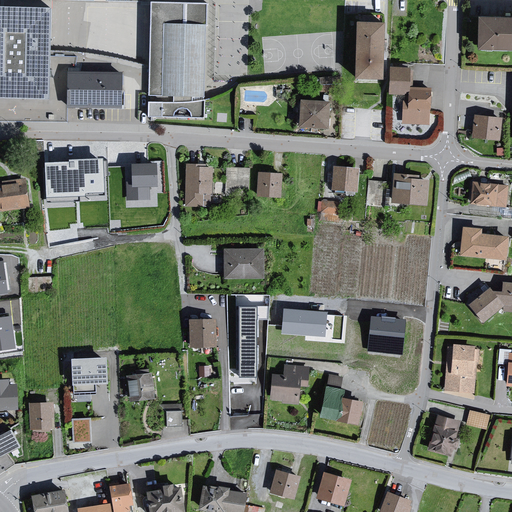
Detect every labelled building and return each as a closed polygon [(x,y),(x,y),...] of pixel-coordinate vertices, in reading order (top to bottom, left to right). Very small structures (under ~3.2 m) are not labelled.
[(209,6),(146,3),(145,98),(204,98),(209,6)] [(51,8),(0,6),(0,78),(49,80),(51,8)] [(381,22),(352,21),(355,80),(383,82),(381,22)] [(511,22),(472,22),(473,55),(511,55),(511,22)] [(407,95),(408,89),(409,69),(386,69),(386,95),(407,95)] [(120,74),(63,72),(63,110),(119,112),(120,74)] [(428,90),(408,89),(407,95),(402,95),(401,126),(429,126),(428,90)] [(328,102),(296,100),(295,128),(325,129),(328,102)] [(502,119),(470,117),(469,140),(499,143),(502,119)] [(104,192),(103,158),(70,159),(70,161),(45,162),(46,198),(84,196),(84,193),(104,192)] [(227,164),(226,188),(249,189),(250,165),(227,164)] [(204,165),(185,166),(184,210),(207,209),(207,195),(211,195),(211,169),(204,169),(204,165)] [(157,166),(129,167),(130,187),(157,187),(157,166)] [(355,168),(332,167),(330,190),(355,190),(355,168)] [(282,175),(256,174),(255,198),(280,199),(282,175)] [(425,207),(427,181),(419,179),(417,175),(391,174),(389,202),(425,207)] [(370,177),(367,201),(381,203),(385,179),(370,177)] [(3,185),(0,185),(0,209),(28,206),(25,180),(3,182),(3,185)] [(507,187),(471,182),(468,205),(505,209),(507,187)] [(321,197),(321,216),(338,216),(338,197),(321,197)] [(504,262),(506,237),(481,235),(480,228),(460,227),(458,258),(504,262)] [(259,250),(221,252),(222,279),(260,278),(259,250)] [(51,275),(26,277),(27,291),(52,289),(51,275)] [(488,286),(467,305),(482,323),(502,306),(501,313),(511,314),(511,282),(501,282),(499,292),(491,291),(488,286)] [(257,307),(239,307),(239,377),(257,377),(257,307)] [(326,313),(285,310),(283,332),(324,335),(326,313)] [(10,317),(0,318),(0,348),(14,347),(10,317)] [(404,322),(374,318),(370,349),(401,353),(404,322)] [(213,320),(187,320),(188,348),(214,348),(213,320)] [(451,347),(446,347),(443,394),(476,396),(479,350),(472,350),(473,346),(451,344),(451,347)] [(107,357),(72,359),(74,393),(96,392),(96,384),(108,384),(107,357)] [(286,376),(274,375),(272,397),(284,398),(284,401),(298,402),(299,384),(308,385),(309,368),(286,366),(286,376)] [(339,385),(340,374),(330,373),(328,384),(339,385)] [(151,374),(129,377),(132,400),(154,397),(151,374)] [(0,408),(17,408),(16,386),(8,386),(8,381),(0,381),(0,408)] [(343,390),(328,387),(322,415),(357,422),(361,403),(341,399),(343,390)] [(52,403),(28,403),(29,432),(53,431),(52,403)] [(183,423),(182,408),(166,409),(167,423),(183,423)] [(490,415),(469,410),(465,425),(486,430),(490,415)] [(231,415),(232,425),(245,425),(245,419),(250,419),(250,415),(231,415)] [(460,421),(435,415),(426,442),(428,444),(426,450),(448,457),(450,449),(452,450),(454,441),(453,441),(460,421)] [(73,440),(91,439),(90,416),(72,416),(73,440)] [(11,429),(0,434),(0,461),(22,450),(11,429)] [(299,477),(274,470),(269,492),(294,500),(299,477)] [(350,479),(321,472),(314,499),(343,507),(350,479)] [(156,489),(142,490),(146,511),(181,511),(177,485),(170,487),(169,482),(155,484),(156,489)] [(128,483),(107,485),(111,511),(128,511),(131,510),(128,483)] [(209,511),(242,511),(244,494),(227,491),(227,488),(200,485),(197,510),(209,511)] [(65,511),(62,490),(29,497),(31,511),(65,511)] [(405,511),(409,500),(384,491),(377,511),(405,511)] [(250,502),(247,511),(263,511),(265,505),(250,502)]
